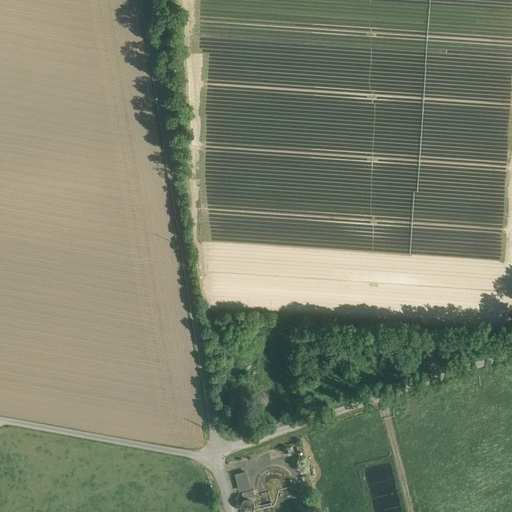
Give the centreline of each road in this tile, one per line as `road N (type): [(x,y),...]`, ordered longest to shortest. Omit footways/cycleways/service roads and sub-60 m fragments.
road 1 (unclassified): [(143,0),(218,454)]
road 2 (unclassified): [(511,357),(218,454)]
